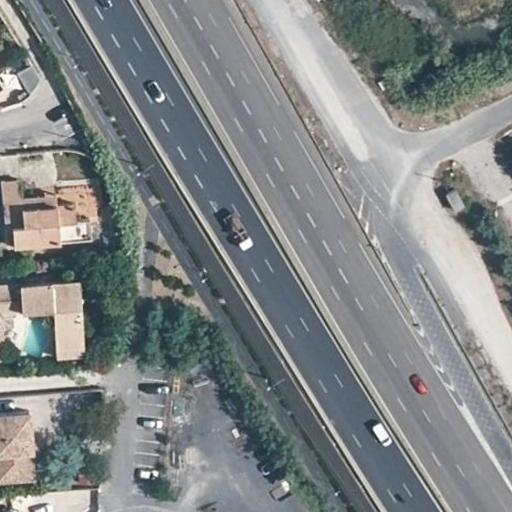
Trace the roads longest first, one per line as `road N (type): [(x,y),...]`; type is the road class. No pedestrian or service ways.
road 1 (trunk): [(494,511),(186,0)]
road 2 (trunk): [(106,0),(414,511)]
road 3 (trunk): [(511,463),(396,253),(389,231),(399,168)]
road 4 (track): [(399,168),(294,0)]
road 5 (unknown): [(0,369),(136,361)]
